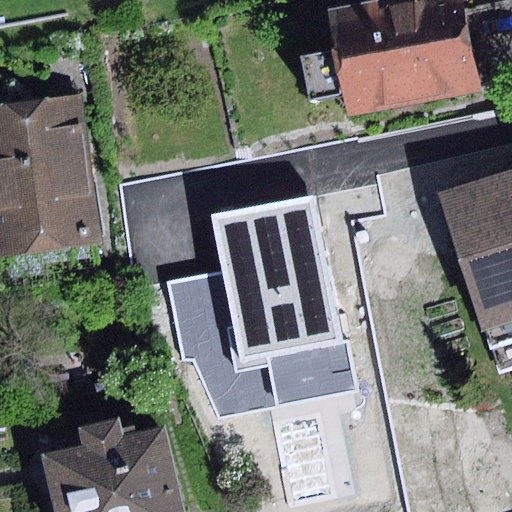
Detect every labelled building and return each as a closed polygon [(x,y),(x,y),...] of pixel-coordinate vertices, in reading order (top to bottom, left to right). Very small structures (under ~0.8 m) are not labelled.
[(376,0),(326,11),(350,117),(483,87),(463,0),(376,0)] [(0,257),(101,243),(81,96),(0,106),(0,257)] [(511,170),(440,193),(490,348),(511,340),(511,170)] [(329,283),(313,197),(211,216),(222,274),(168,284),(183,363),(192,361),(217,418),(356,392),(347,342),(340,343),(329,283)] [(3,413),(0,413),(0,467),(28,465),(22,411),(3,413)] [(43,458),(56,511),(186,511),(166,426),(124,436),(120,418),(77,429),(81,449),(43,458)] [(0,511),(33,511),(30,483),(0,486),(0,511)]
